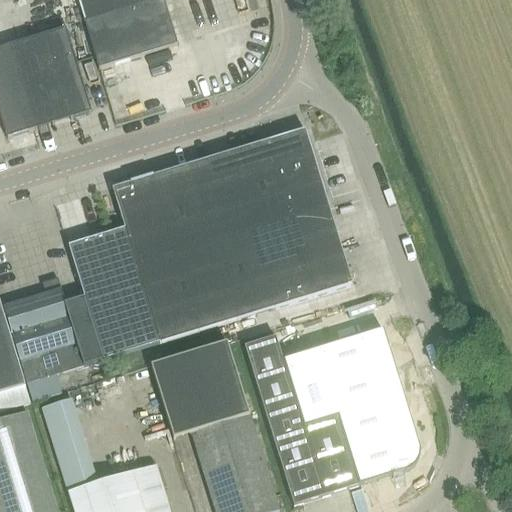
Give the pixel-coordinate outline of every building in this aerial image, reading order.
[(163,0),(78,0),(98,68),(177,44),(163,0)] [(0,49),(0,117),(7,140),(90,114),(65,30),(0,49)] [(122,78),(152,69),(148,55),(118,64),(122,78)] [(99,69),(100,80),(116,79),(114,67),(99,69)] [(125,232),(160,346),(352,287),(305,133),(113,192),(125,232)] [(160,346),(125,232),(68,249),(84,301),(103,363),(160,346)] [(33,405),(62,397),(56,377),(84,369),(77,346),(58,282),(43,286),(46,297),(3,310),(27,386),(33,405)] [(0,395),(25,388),(0,304),(0,395)] [(419,453),(382,333),(282,362),(304,431),(337,421),(358,489),(409,473),(415,468),(419,460),(419,453)] [(276,340),(245,349),(294,508),(358,489),(337,421),(304,431),(282,362),(276,340)] [(184,438),(192,436),(215,511),(278,511),(249,418),(227,345),(151,368),(174,442),(184,438)] [(96,380),(106,377),(99,352),(89,355),(96,380)] [(79,401),(42,408),(53,463),(61,462),(65,480),(93,474),(79,401)] [(56,511),(27,417),(0,424),(0,511),(56,511)] [(169,438),(154,440),(158,467),(173,465),(169,438)] [(147,511),(135,473),(68,494),(73,511),(147,511)]
